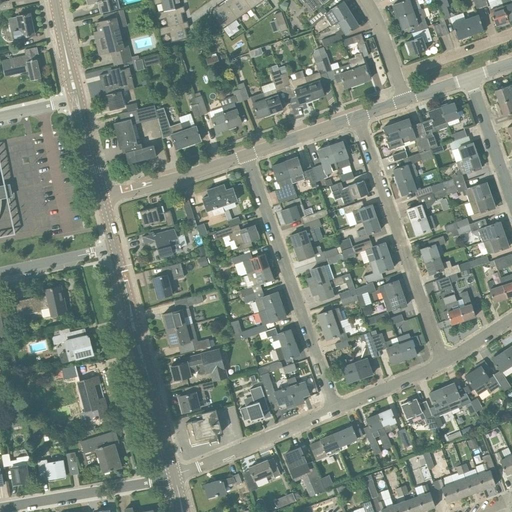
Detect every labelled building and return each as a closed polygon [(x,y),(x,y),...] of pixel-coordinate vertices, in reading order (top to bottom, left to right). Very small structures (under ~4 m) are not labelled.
[(86,0),(88,4),(97,2),(100,14),(118,9),(115,0),(86,0)] [(162,3),(164,11),(164,12),(180,8),(180,7),(177,0),(151,0),(153,6),(162,3)] [(225,1),(237,19),(251,9),(245,0),(228,0),(226,2),(225,1)] [(245,0),(251,9),(264,0),(245,0)] [(400,0),(401,1),(393,4),(398,17),(421,9),(417,0),(400,0)] [(444,20),(450,18),(446,7),(449,6),(446,0),(440,0),(437,1),(443,16),(444,20)] [(473,0),(476,9),(482,7),(480,0),(473,0)] [(508,22),(500,0),(496,0),(488,3),(491,10),(490,10),(492,18),(493,18),(496,26),(508,22)] [(511,0),(500,0),(508,22),(511,20),(511,0)] [(13,8),(11,1),(0,2),(0,10),(0,11),(13,8)] [(237,19),(225,1),(224,1),(225,2),(219,7),(218,6),(210,11),(223,29),(237,19)] [(279,5),(282,10),(286,11),(288,3),(284,2),(280,4),(279,5)] [(331,26),(338,22),(351,14),(343,2),(327,13),(324,8),(308,21),(312,27),(325,17),(331,26)] [(154,13),(156,21),(166,18),(168,26),(168,27),(183,23),(183,22),(181,13),(185,12),(184,6),(180,7),(180,8),(164,12),(164,11),(154,13)] [(421,10),(421,9),(398,17),(402,30),(413,26),(415,33),(427,28),(424,18),(425,17),(423,9),(421,10)] [(276,13),(278,19),(271,21),(275,32),(289,27),(283,11),(276,13)] [(34,34),(30,13),(17,16),(17,17),(9,19),(12,33),(14,32),(15,38),(34,34)] [(346,34),(358,26),(351,14),(338,22),(346,34)] [(478,14),(466,19),(471,35),(483,31),(480,22),(481,22),(478,14)] [(122,43),(119,28),(126,26),(124,16),(96,23),(100,39),(96,40),(100,55),(112,52),(115,66),(131,62),(126,42),(122,43)] [(471,35),(466,19),(452,24),(455,32),(455,31),(458,40),(471,35)] [(160,36),(169,34),(171,42),(188,38),(188,37),(187,38),(185,29),(189,28),(187,21),(183,22),(183,23),(168,27),(168,26),(158,29),(160,36)] [(445,23),(441,24),(434,26),(437,38),(449,34),(445,23)] [(415,33),(412,34),(414,39),(406,42),(410,55),(426,50),(424,43),(432,41),(427,28),(415,33)] [(317,49),(318,49),(324,47),(342,41),(340,34),(321,41),(322,43),(316,45),(317,49)] [(355,57),(349,59),(357,84),(370,79),(365,66),(366,66),(363,59),(363,57),(368,55),(361,34),(351,37),(353,44),(357,42),(360,53),(354,55),(355,57)] [(40,79),(36,54),(38,53),(37,47),(25,49),(26,56),(9,60),(12,74),(29,71),(31,80),(40,79)] [(326,54),(324,47),(318,49),(329,82),(335,80),(336,84),(342,82),(344,88),(357,84),(349,59),(348,60),(350,64),(333,70),(333,69),(332,70),(326,54)] [(249,51),(251,58),(257,56),(255,49),(249,51)] [(318,49),(317,49),(315,50),(312,55),(318,73),(304,77),(307,85),(312,99),(325,95),(321,84),(329,82),(318,49)] [(145,67),(159,64),(158,56),(143,59),(145,67)] [(208,67),(219,63),(216,56),(206,59),(208,67)] [(137,71),(144,69),(142,59),(134,61),(137,71)] [(239,66),(237,60),(230,62),(233,68),(239,66)] [(280,75),(287,73),(284,66),(278,68),(279,71),(280,75)] [(135,88),(129,68),(102,75),(107,95),(121,92),(135,88)] [(280,75),(279,71),(271,74),(276,89),(276,90),(285,87),(280,75)] [(289,79),(287,73),(280,75),(285,87),(291,85),(293,91),(294,90),(299,104),(312,99),(304,77),(292,81),(291,78),(289,79)] [(238,90),(243,101),(248,99),(243,83),(237,85),(238,90)] [(499,103),(511,98),(511,84),(495,90),(499,103)] [(283,109),(276,90),(276,89),(264,93),(271,113),(283,109)] [(243,101),(238,90),(232,92),(236,103),(243,101)] [(124,106),(121,92),(107,95),(107,96),(110,110),(124,106)] [(271,113),(264,93),(263,93),(250,97),(258,118),(271,113)] [(195,98),(197,104),(201,115),(207,113),(201,96),(195,98)] [(511,98),(499,103),(503,116),(509,114),(511,120),(511,119),(511,98)] [(128,112),(138,109),(137,103),(126,106),(128,112)] [(222,108),(224,113),(229,128),(241,123),(234,103),(222,108)] [(454,103),(441,107),(446,122),(459,117),(454,103)] [(190,106),(194,118),(201,115),(197,104),(193,105),(190,106)] [(137,146),(133,132),(132,125),(157,119),(156,111),(154,105),(119,114),(121,122),(113,123),(120,149),(124,148),(128,164),(156,157),(153,145),(142,148),(141,145),(137,146)] [(426,137),(430,149),(437,147),(433,135),(432,133),(448,127),(446,122),(441,107),(428,112),(431,119),(421,123),(426,137)] [(176,149),(188,145),(181,124),(180,123),(169,127),(163,108),(156,111),(157,119),(162,138),(171,135),(176,149)] [(216,132),(229,128),(224,113),(211,118),(216,132)] [(410,142),(414,141),(419,139),(414,125),(411,126),(408,119),(396,123),(403,143),(409,141),(410,142)] [(181,124),(188,145),(201,141),(196,126),(195,127),(191,128),(189,121),(181,123),(181,124)] [(403,146),(403,143),(396,123),(383,128),(388,141),(386,142),(389,150),(401,146),(403,146)] [(454,141),(465,137),(463,131),(452,134),(454,141)] [(419,139),(423,151),(430,149),(426,137),(419,139)] [(335,161),(338,168),(338,169),(340,176),(343,175),(340,168),(344,167),(349,165),(347,157),(348,157),(342,142),(330,146),(335,161)] [(462,160),(477,155),(472,143),(458,148),(462,160)] [(317,150),(322,166),(312,169),(317,182),(328,178),(327,174),(333,172),(332,171),(338,169),(338,168),(330,146),(317,150)] [(430,149),(432,155),(434,155),(436,160),(445,157),(444,152),(442,146),(430,149)] [(433,159),(432,155),(430,149),(423,151),(419,153),(407,157),(404,159),(406,166),(393,170),(397,183),(418,176),(413,163),(421,161),(422,163),(433,159)] [(394,162),(404,159),(407,157),(405,151),(392,156),(394,162)] [(456,162),(460,175),(481,168),(477,155),(462,160),(456,162)] [(285,162),(290,177),(292,184),(303,180),(304,182),(308,180),(310,185),(310,184),(315,183),(317,182),(312,169),(302,173),(297,157),(285,162)] [(292,184),(290,177),(285,162),(272,166),(277,181),(280,180),(283,188),(275,191),(279,203),(290,200),(297,197),(292,184)] [(342,182),(353,178),(351,172),(343,175),(340,176),(342,182)] [(444,188),(442,183),(430,187),(430,186),(421,190),(418,183),(417,183),(415,177),(418,176),(397,183),(402,195),(415,191),(418,198),(433,193),(440,190),(444,188)] [(442,183),(444,188),(456,184),(454,179),(442,183)] [(368,194),(363,181),(343,188),(341,182),(329,186),(331,192),(338,190),(344,205),(354,201),(353,199),(368,194)] [(469,202),(490,195),(486,182),(472,187),(472,188),(465,190),(469,202)] [(456,184),(444,188),(446,195),(458,191),(456,184)] [(216,188),(222,205),(237,200),(232,188),(226,190),(224,185),(216,188)] [(222,205),(216,188),(207,191),(209,196),(203,198),(207,211),(211,209),(214,216),(224,212),(222,206),(222,205)] [(440,190),(433,193),(435,199),(446,195),(444,188),(440,190)] [(495,207),(490,195),(469,202),(473,215),(495,207)] [(188,221),(194,219),(188,198),(181,200),(188,221)] [(363,222),(376,218),(371,205),(359,209),(357,203),(343,208),(346,214),(351,212),(355,225),(363,222)] [(407,210),(411,222),(425,217),(423,210),(428,208),(426,203),(407,210)] [(318,219),(328,215),(326,209),(313,214),(311,208),(304,211),(302,204),(281,211),(286,224),(302,218),(304,224),(318,219)] [(155,214),(153,208),(140,211),(144,227),(165,221),(167,227),(174,225),(170,210),(155,214)] [(425,217),(411,222),(416,235),(435,228),(431,216),(426,218),(425,217)] [(229,227),(238,225),(240,224),(238,218),(232,220),(227,221),(229,227)] [(380,230),(376,218),(363,222),(365,229),(357,232),(359,238),(380,230)] [(294,248),(310,243),(317,241),(322,239),(318,227),(321,226),(318,219),(304,224),(302,224),(305,230),(290,236),(294,248)] [(467,219),(456,222),(458,228),(469,225),(467,219)] [(458,228),(460,235),(471,231),(471,233),(472,233),(474,235),(478,237),(480,237),(482,242),(504,234),(500,222),(487,226),(485,220),(469,225),(458,228)] [(458,228),(456,222),(444,226),(446,233),(451,232),(458,228)] [(197,226),(201,238),(208,235),(203,224),(197,226)] [(240,230),(238,225),(229,227),(216,232),(216,233),(213,234),(215,240),(229,236),(230,239),(233,241),(233,240),(237,251),(252,246),(250,241),(258,238),(254,225),(240,230)] [(453,238),(460,235),(458,228),(451,232),(453,238)] [(177,237),(174,229),(142,238),(144,243),(155,240),(160,257),(172,254),(171,252),(180,250),(180,247),(186,245),(184,235),(177,237)] [(508,247),(504,234),(482,242),(483,242),(487,255),(494,252),(508,247)] [(425,262),(439,257),(436,247),(445,243),(443,236),(428,242),(429,246),(421,249),(425,262)] [(339,246),(341,250),(350,247),(352,247),(349,238),(339,242),(340,245),(339,246)] [(369,262),(389,255),(384,243),(372,247),(370,241),(352,247),(350,247),(341,250),(342,252),(342,253),(344,260),(355,256),(355,254),(365,251),(369,262)] [(310,243),(294,248),(299,261),(321,253),(319,246),(312,248),(310,243)] [(199,256),(206,254),(204,248),(197,250),(199,256)] [(324,252),(326,258),(338,254),(336,248),(324,252)] [(246,274),(269,266),(264,253),(252,258),(250,252),(244,254),(231,259),(234,265),(238,263),(239,267),(243,266),(246,274)] [(328,265),(344,260),(342,253),(338,254),(326,258),(328,265)] [(494,261),(496,267),(497,270),(511,265),(511,257),(511,254),(493,260),(494,261)] [(393,268),(389,255),(369,262),(373,274),(364,277),(364,279),(355,282),(356,286),(358,285),(359,287),(373,282),(382,279),(380,272),(393,268)] [(205,256),(198,258),(200,266),(207,264),(205,256)] [(469,262),(471,268),(489,262),(486,256),(480,258),(469,262)] [(471,268),(469,262),(458,266),(458,264),(451,267),(449,261),(441,264),(439,257),(425,262),(429,275),(443,270),(445,277),(449,276),(471,268)] [(158,298),(172,294),(168,281),(177,279),(184,277),(180,263),(174,265),(162,268),(164,276),(153,278),(158,298)] [(252,293),(262,290),(260,284),(273,279),(269,266),(246,274),(249,282),(252,281),(253,285),(251,286),(251,287),(240,291),(242,297),(252,293)] [(307,279),(310,287),(328,281),(323,266),(311,270),(313,277),(307,279)] [(500,279),(502,286),(506,298),(511,296),(511,275),(508,276),(500,279)] [(342,276),(328,281),(310,287),(313,295),(318,293),(321,300),(333,295),(331,288),(344,283),(342,276)] [(452,287),(449,276),(445,277),(435,280),(439,292),(452,287)] [(383,300),(402,293),(397,280),(384,285),(385,285),(379,287),(381,293),(383,300)] [(506,298),(502,286),(494,288),(492,281),(487,283),(494,302),(506,298)] [(356,294),(358,301),(360,308),(366,306),(362,294),(376,290),(373,282),(359,287),(354,289),(356,294)] [(67,312),(61,286),(45,289),(47,297),(39,299),(39,296),(13,302),(17,317),(50,309),(51,315),(67,312)] [(356,294),(354,289),(354,288),(338,293),(341,300),(356,294)] [(258,312),(282,304),(277,291),(264,296),(262,290),(252,293),(242,297),(244,304),(254,300),(258,312)] [(465,306),(459,308),(464,320),(475,316),(467,291),(460,293),(465,306)] [(406,306),(402,293),(383,300),(386,306),(387,312),(393,310),(406,306)] [(343,307),(358,301),(356,294),(341,300),(343,307)] [(185,299),(187,306),(203,302),(201,295),(185,299)] [(459,308),(457,301),(445,305),(447,311),(443,312),(446,321),(450,319),(452,325),(464,320),(459,308)] [(265,332),(267,331),(265,324),(270,322),(286,316),(282,304),(258,312),(262,325),(233,335),(235,340),(265,332)] [(340,321),(343,320),(347,318),(343,307),(339,308),(338,308),(331,310),(318,315),(322,327),(340,321)] [(370,314),(368,307),(362,309),(365,316),(370,314)] [(167,331),(186,326),(184,318),(190,316),(188,308),(162,315),(167,331)] [(392,325),(403,321),(401,314),(390,318),(392,325)] [(367,326),(377,323),(375,317),(365,320),(367,326)] [(342,328),(340,321),(322,327),(327,340),(339,336),(341,342),(347,340),(348,340),(343,327),(342,328)] [(28,331),(27,323),(20,325),(22,332),(28,331)] [(171,346),(193,341),(189,325),(167,331),(171,346)] [(281,347),(295,342),(290,329),(278,334),(275,328),(267,331),(265,332),(267,339),(272,337),(273,341),(279,339),(281,347)] [(72,339),(71,332),(52,337),(54,345),(65,342),(70,360),(92,354),(88,338),(88,337),(88,335),(72,339)] [(375,349),(371,338),(369,333),(360,336),(361,341),(365,342),(367,347),(365,348),(361,361),(355,363),(360,378),(372,374),(369,366),(373,365),(372,359),(378,357),(375,349)] [(399,345),(404,360),(417,355),(414,347),(420,345),(417,336),(410,338),(409,333),(396,338),(399,345)] [(371,338),(375,349),(382,347),(378,336),(371,338)] [(392,364),(404,360),(399,345),(396,338),(384,342),(392,364)] [(208,339),(197,342),(193,343),(195,351),(210,347),(208,339)] [(347,340),(341,342),(335,344),(337,350),(349,347),(347,340)] [(300,355),(295,342),(281,347),(275,349),(279,361),(285,358),(286,360),(300,355)] [(1,345),(2,354),(10,353),(8,344),(1,345)] [(226,378),(219,350),(186,358),(186,362),(170,366),(174,381),(190,377),(190,373),(199,371),(200,375),(211,372),(213,381),(226,378)] [(511,364),(511,363),(504,351),(492,359),(503,376),(508,373),(505,369),(511,364)] [(347,382),(360,378),(355,363),(348,365),(346,359),(340,361),(343,367),(342,367),(347,382)] [(271,371),(282,368),(280,361),(269,365),(271,371)] [(285,374),(296,370),(294,364),(282,367),(285,374)] [(63,379),(78,377),(75,366),(62,369),(63,379)] [(501,386),(496,378),(494,375),(488,378),(481,366),(465,376),(477,395),(487,389),(490,393),(501,386)] [(287,408),(296,405),(289,387),(274,392),(268,373),(260,375),(269,403),(271,402),(272,404),(278,402),(279,404),(285,402),(287,408)] [(496,378),(501,386),(502,388),(508,384),(502,375),(496,378)] [(99,399),(97,394),(95,385),(100,383),(98,376),(79,381),(86,411),(79,413),(82,423),(109,416),(104,398),(99,399)] [(289,387),(296,405),(304,402),(302,396),(309,394),(304,382),(296,385),(294,378),(287,380),(289,387)] [(182,412),(199,407),(197,399),(205,398),(204,391),(214,389),(212,382),(184,389),(186,395),(178,397),(182,412)] [(459,408),(457,406),(463,404),(454,383),(441,389),(451,411),(459,408)] [(260,386),(249,390),(254,404),(246,407),(239,409),(243,421),(250,419),(251,421),(263,416),(262,412),(268,410),(260,386)] [(439,416),(451,411),(441,389),(429,394),(435,408),(430,410),(432,416),(437,428),(443,426),(439,416)] [(471,401),(476,412),(482,409),(477,398),(471,401)] [(426,419),(432,416),(430,410),(426,402),(418,405),(415,399),(401,404),(410,424),(418,420),(416,415),(423,412),(426,419)] [(476,412),(471,401),(464,405),(470,416),(476,412)] [(197,443),(216,438),(215,434),(223,432),(217,409),(201,413),(196,415),(197,420),(185,423),(190,441),(196,439),(197,443)] [(378,414),(386,433),(392,430),(397,427),(395,422),(396,422),(390,409),(378,414)] [(386,433),(378,414),(366,419),(369,426),(363,429),(368,439),(371,447),(374,455),(381,452),(378,445),(377,445),(374,437),(378,436),(384,450),(391,447),(386,433)] [(11,418),(12,427),(22,426),(20,417),(11,418)] [(334,434),(340,450),(347,448),(345,443),(356,439),(356,438),(363,436),(358,425),(352,428),(352,427),(334,434)] [(461,431),(463,437),(472,434),(469,427),(461,431)] [(407,452),(409,451),(408,447),(412,446),(404,428),(398,431),(407,452)] [(121,467),(115,444),(119,443),(116,431),(80,441),(84,453),(97,449),(104,473),(121,467)] [(462,438),(460,433),(460,431),(454,434),(456,440),(462,438)] [(340,450),(334,434),(321,440),(321,441),(310,445),(316,460),(340,450)] [(470,451),(479,448),(475,438),(466,442),(470,451)] [(511,472),(511,456),(511,455),(508,448),(501,451),(496,453),(506,475),(511,472)] [(293,476),(302,472),(305,470),(304,466),(303,463),(305,462),(300,449),(284,455),(293,476)] [(70,475),(79,474),(75,452),(66,454),(70,475)] [(428,452),(422,454),(428,470),(434,468),(428,452)] [(10,461),(9,454),(2,455),(4,467),(11,466),(14,484),(29,482),(26,466),(30,466),(28,456),(16,458),(17,460),(10,461)] [(478,474),(483,489),(495,485),(490,470),(495,469),(489,454),(482,457),(484,463),(475,467),(478,474)] [(280,475),(273,458),(268,461),(267,460),(249,468),(254,481),(266,476),(267,479),(273,476),(274,478),(280,475)] [(47,463),(46,460),(38,461),(41,479),(49,478),(65,476),(62,460),(47,463)] [(309,479),(316,495),(325,491),(312,461),(304,464),(310,478),(309,479)] [(463,473),(460,465),(455,467),(460,481),(453,483),(459,498),(471,494),(465,479),(463,473)] [(236,486),(242,483),(238,474),(232,476),(233,477),(204,485),(208,497),(215,495),(216,496),(225,493),(223,486),(227,485),(235,483),(236,486)] [(465,479),(471,494),(483,489),(478,474),(465,479)] [(459,498),(453,483),(446,486),(443,478),(438,480),(446,503),(459,498)] [(372,498),(376,497),(378,496),(372,479),(366,481),(372,498)] [(425,494),(418,496),(423,511),(435,507),(427,484),(422,486),(425,494)] [(409,493),(406,485),(400,487),(403,495),(409,493)] [(403,495),(400,487),(395,489),(398,496),(391,499),(393,505),(395,511),(409,511),(405,501),(403,495)] [(296,501),(293,494),(284,498),(287,505),(296,501)] [(405,501),(409,511),(421,511),(423,511),(418,496),(405,501)] [(376,511),(381,509),(378,502),(376,497),(372,498),(376,511)] [(381,511),(395,511),(393,505),(391,499),(390,498),(383,500),(378,502),(381,509),(381,511)] [(365,511),(374,511),(370,500),(362,503),(365,511)]
